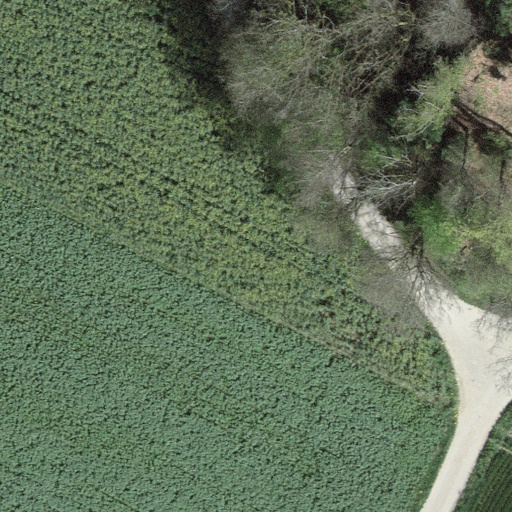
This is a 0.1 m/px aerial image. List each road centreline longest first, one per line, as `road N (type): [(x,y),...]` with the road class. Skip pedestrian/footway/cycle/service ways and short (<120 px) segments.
road 1 (track): [(225,0),(304,148),(350,189),(511,269)]
road 2 (track): [(449,511),(511,381)]
